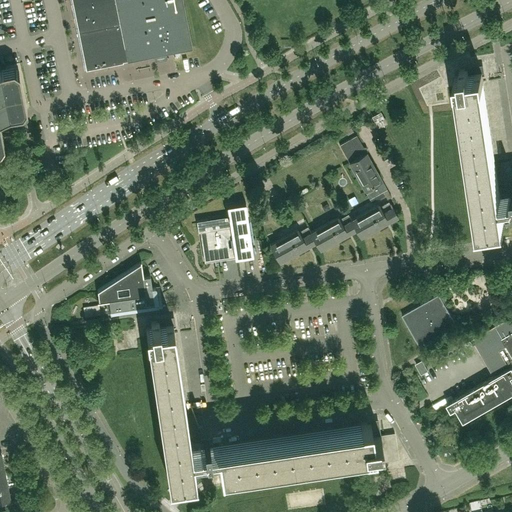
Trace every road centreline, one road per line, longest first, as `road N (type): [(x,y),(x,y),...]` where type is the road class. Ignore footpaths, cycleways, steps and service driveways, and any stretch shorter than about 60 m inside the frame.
road 1 (primary): [(1,304),(278,126),(511,0)]
road 2 (residential): [(164,511),(126,474),(33,313),(154,228),(198,295)]
road 3 (residential): [(390,399),(217,425),(198,295)]
road 4 (primary): [(441,0),(207,129)]
road 5 (primary): [(207,129),(0,265)]
road 6 (tertiary): [(120,511),(1,304)]
road 7 (unclassified): [(50,0),(71,99),(194,76)]
road 8 (tertiary): [(0,346),(102,511)]
road 9 (residential): [(198,295),(365,270)]
road 10 (residential): [(73,511),(0,382)]
road 11 (residential): [(365,270),(511,249)]
road 12 (residential): [(390,399),(365,270)]
